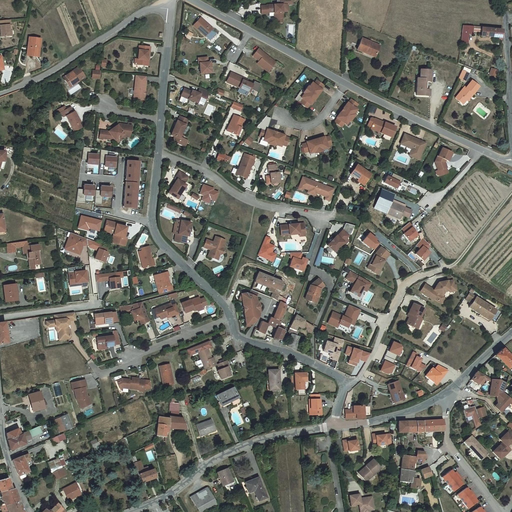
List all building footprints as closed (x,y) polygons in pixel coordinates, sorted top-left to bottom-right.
[(260,5),(260,13),(267,12),(267,11),(273,11),(273,12),(275,12),(275,17),(276,17),(281,17),(282,16),(281,10),(287,10),(287,3),(280,3),(266,4),(266,5),(260,5)] [(200,17),(193,25),(205,35),(212,27),(208,23),(207,24),(205,23),(206,22),(200,17)] [(8,19),(0,19),(0,35),(8,34),(7,29),(9,29),(8,19)] [(461,32),(468,33),(472,33),(472,30),(473,24),(462,23),(461,32)] [(501,28),(481,26),(481,31),(480,35),(501,37),(501,36),(502,32),(501,28)] [(28,37),(26,54),(35,56),(36,48),(38,49),(39,39),(28,37)] [(359,37),(354,49),(364,53),(364,50),(374,54),(378,43),(359,37)] [(133,60),(133,66),(144,67),(145,60),(146,60),(147,52),(148,52),(148,47),(138,46),(137,60),(133,60)] [(257,47),(251,54),(258,59),(256,62),(266,70),(274,61),(267,56),(266,57),(263,55),(265,53),(257,47)] [(197,62),(198,72),(209,71),(208,63),(205,61),(205,55),(196,56),(196,62),(197,62)] [(418,77),(416,95),(429,96),(430,90),(423,89),(424,79),(430,80),(431,68),(421,67),(420,77),(418,77)] [(62,78),(68,88),(77,83),(77,80),(82,77),(77,68),(62,78)] [(467,73),(460,70),(457,78),(463,81),(467,73)] [(231,82),(235,73),(229,71),(225,80),(231,82)] [(247,90),(251,83),(241,78),(242,76),(235,73),(231,82),(247,90)] [(145,77),(135,76),(133,100),(144,101),(146,82),(144,82),(145,77)] [(322,83),(315,78),(313,82),(320,87),(322,83)] [(455,95),(460,100),(463,95),(467,98),(472,91),(474,92),(478,85),(470,78),(465,85),(463,84),(455,95)] [(316,94),(320,88),(320,87),(313,82),(311,81),(308,85),(307,84),(304,88),(313,94),(315,92),(316,94)] [(207,100),(211,91),(201,86),(199,91),(193,89),(193,90),(187,88),(184,96),(199,102),(203,103),(204,99),(207,100)] [(309,103),(314,97),(312,96),(313,94),(304,88),(302,91),(303,92),(300,96),(301,97),(299,101),(306,106),(309,102),(309,103)] [(356,107),(354,106),(357,102),(350,97),(347,101),(346,100),(342,106),(343,107),(342,109),(351,115),(354,112),(353,111),(356,107)] [(244,104),(235,101),(232,106),(241,110),(244,104)] [(64,117),(70,128),(78,123),(79,122),(73,112),(72,113),(69,107),(64,110),(59,113),(62,119),(64,117)] [(349,119),(351,115),(342,109),(341,111),(339,110),(335,115),(336,116),(343,121),(345,122),(348,118),(349,119)] [(236,113),(228,130),(238,134),(246,119),(236,113)] [(181,135),(186,123),(187,123),(189,118),(182,115),(180,118),(179,118),(172,134),(175,135),(173,140),(186,145),(189,139),(181,135)] [(395,125),(374,116),(374,117),(371,115),(370,116),(368,122),(371,123),(371,124),(371,125),(380,129),(380,130),(390,135),(395,125)] [(340,125),(343,121),(336,116),(333,120),(340,125)] [(78,123),(70,128),(73,133),(81,128),(78,123)] [(99,139),(115,141),(123,134),(130,134),(131,125),(119,123),(109,131),(100,130),(99,139)] [(271,142),(274,131),(272,131),(273,129),(266,127),(263,136),(262,138),(267,140),(267,141),(271,142)] [(285,143),(288,135),(283,134),(284,133),(277,130),(276,132),(274,131),(271,142),(275,143),(275,142),(280,144),(281,142),(285,143)] [(404,132),(400,142),(405,144),(406,143),(412,146),(411,147),(408,154),(418,158),(425,141),(420,139),(420,140),(416,139),(417,138),(404,132)] [(129,138),(130,134),(123,134),(115,141),(117,144),(125,137),(129,138)] [(332,142),(330,134),(325,135),(325,134),(318,136),(318,138),(316,139),(319,149),(323,148),(323,147),(328,146),(328,143),(332,142)] [(250,146),(254,140),(248,137),(245,143),(250,146)] [(319,149),(316,139),(314,139),(314,137),(307,139),(307,140),(303,142),(305,150),(310,149),(310,151),(315,149),(316,151),(319,149)] [(87,159),(88,159),(88,163),(98,164),(99,154),(89,153),(89,147),(86,146),(84,159),(87,159)] [(436,165),(438,169),(445,166),(446,166),(444,160),(445,158),(448,159),(452,151),(442,146),(438,154),(437,154),(434,160),(438,162),(436,165)] [(116,157),(106,156),(107,150),(102,149),(101,163),(104,163),(105,163),(105,166),(115,167),(116,157)] [(218,153),(216,157),(225,161),(230,156),(224,153),(225,153),(222,151),(221,152),(219,151),(218,153)] [(246,177),(251,162),(252,163),(254,159),(243,154),(236,173),(246,177)] [(125,175),(126,175),(126,180),(137,181),(139,162),(128,161),(127,166),(126,165),(125,175)] [(270,174),(271,181),(273,181),(274,183),(277,183),(278,180),(280,180),(279,170),(277,170),(277,166),(276,163),(274,163),(274,165),(268,165),(269,174),(270,174)] [(357,164),(350,174),(357,179),(356,180),(362,185),(370,174),(357,164)] [(394,186),(396,183),(398,180),(399,181),(402,176),(388,169),(382,180),(394,186)] [(177,179),(168,192),(176,198),(186,185),(183,184),(188,177),(180,172),(175,178),(177,179)] [(315,190),(325,194),(324,197),(329,198),(333,186),(312,179),(302,175),(299,184),(303,186),(308,188),(315,190)] [(124,198),(123,202),(124,202),(123,206),(135,207),(138,183),(126,182),(125,186),(124,194),(125,194),(124,198)] [(84,184),(84,188),(79,187),(76,201),(85,201),(85,194),(93,195),(94,185),(89,184),(84,184)] [(101,185),(101,190),(96,189),(95,202),(102,203),(102,195),(110,196),(111,186),(106,186),(101,185)] [(211,190),(208,189),(209,188),(202,185),(198,194),(202,195),(200,200),(207,203),(208,199),(213,201),(216,193),(211,190)] [(377,198),(375,204),(387,209),(386,212),(398,217),(400,213),(407,215),(410,208),(409,208),(405,207),(399,204),(400,201),(391,198),(389,203),(377,198)] [(101,221),(81,215),(78,226),(87,229),(88,227),(99,230),(101,221)] [(175,230),(173,237),(183,240),(185,233),(187,233),(190,221),(179,218),(176,231),(175,230)] [(108,220),(107,226),(108,226),(110,229),(115,231),(115,234),(113,240),(114,243),(125,246),(127,239),(125,237),(124,237),(127,227),(122,226),(118,225),(118,224),(108,220)] [(303,231),(302,220),(278,223),(280,233),(303,231)] [(400,227),(404,231),(402,232),(408,239),(416,233),(413,229),(411,226),(412,225),(408,220),(401,227),(400,227)] [(344,222),(341,229),(347,235),(351,230),(353,225),(351,224),(348,223),(347,222),(344,222)] [(335,234),(326,244),(334,251),(340,244),(343,240),(342,240),(345,237),(347,235),(341,229),(336,235),(335,234)] [(87,238),(71,232),(65,248),(79,253),(82,245),(87,244),(87,238)] [(375,238),(367,232),(361,241),(368,246),(375,238)] [(206,254),(211,256),(212,254),(217,256),(219,251),(223,250),(221,245),(224,238),(214,234),(211,244),(207,242),(208,238),(204,237),(201,245),(209,248),(206,254)] [(273,244),(267,241),(269,236),(264,234),(256,252),(271,259),(274,252),(270,250),(273,244)] [(415,242),(419,246),(415,251),(422,258),(426,254),(429,250),(426,247),(428,244),(420,236),(415,242)] [(87,238),(87,244),(88,246),(98,250),(101,243),(87,238)] [(374,239),(369,245),(374,248),(378,242),(374,239)] [(22,242),(22,247),(23,254),(27,253),(28,258),(29,258),(30,269),(36,268),(35,264),(41,264),(39,244),(28,246),(27,241),(22,242)] [(16,248),(16,243),(6,244),(7,253),(17,252),(16,248)] [(98,250),(95,258),(104,262),(108,252),(106,251),(108,246),(101,243),(98,250)] [(137,250),(142,267),(152,264),(147,245),(139,247),(140,249),(137,250)] [(369,262),(367,267),(372,269),(371,270),(376,273),(378,268),(379,268),(384,259),(389,253),(380,246),(376,251),(374,254),(375,255),(371,263),(369,262)] [(320,247),(316,265),(320,266),(324,248),(320,247)] [(289,256),(291,256),(288,265),(301,270),(305,258),(300,256),(300,250),(289,251),(289,256)] [(170,283),(167,274),(168,273),(167,269),(153,273),(158,292),(172,288),(171,283),(170,283)] [(85,270),(68,272),(69,280),(73,282),(81,281),(87,281),(85,270)] [(271,291),(269,296),(278,299),(279,295),(276,293),(282,280),(257,270),(253,278),(268,284),(268,286),(266,289),(271,291)] [(349,290),(358,295),(364,283),(356,279),(358,275),(349,270),(345,277),(354,282),(349,290)] [(122,271),(96,274),(97,281),(109,279),(110,288),(120,287),(118,277),(122,277),(122,271)] [(253,278),(253,280),(268,286),(268,284),(253,278)] [(304,298),(312,301),(314,295),(315,295),(317,288),(322,284),(316,278),(308,284),(304,298)] [(424,283),(419,290),(432,299),(433,297),(440,302),(443,297),(442,295),(441,294),(443,290),(448,289),(447,285),(452,284),(451,279),(446,280),(446,279),(437,281),(434,286),(434,287),(433,289),(424,283)] [(2,285),(4,301),(18,300),(16,284),(2,285)] [(239,294),(244,325),(251,324),(257,316),(257,311),(259,310),(258,304),(256,304),(255,297),(256,293),(249,290),(247,295),(245,294),(239,294)] [(468,292),(464,297),(469,301),(467,305),(487,320),(494,311),(468,292)] [(181,301),(184,310),(194,306),(196,305),(197,307),(202,305),(201,304),(199,298),(198,295),(190,299),(189,298),(181,301)] [(279,300),(271,319),(277,321),(286,303),(279,300)] [(150,320),(142,301),(130,304),(119,306),(123,315),(131,311),(135,321),(139,318),(143,317),(145,322),(150,320)] [(174,312),(179,310),(176,301),(171,303),(170,301),(156,306),(159,313),(160,316),(167,314),(166,313),(168,313),(174,311),(174,312)] [(406,323),(415,328),(420,317),(425,308),(413,303),(408,313),(410,314),(406,323)] [(349,322),(352,315),(356,317),(359,309),(349,304),(343,316),(332,311),(327,322),(337,326),(338,323),(347,326),(349,322)] [(68,323),(67,320),(75,320),(73,312),(53,314),(54,320),(45,321),(46,325),(48,327),(55,326),(59,329),(57,331),(57,332),(57,335),(60,337),(69,336),(68,329),(66,326),(68,323)] [(95,315),(96,324),(105,322),(105,324),(113,323),(120,322),(117,313),(112,314),(112,313),(95,315)] [(294,313),(288,326),(295,329),(296,326),(301,328),(301,327),(311,333),(313,324),(294,313)] [(268,317),(266,323),(275,327),(272,338),(279,340),(283,330),(279,328),(280,325),(275,323),(277,321),(271,319),(268,317)] [(423,319),(420,317),(415,328),(418,329),(423,319)] [(260,321),(257,331),(263,333),(266,323),(260,321)] [(288,326),(285,332),(289,334),(285,345),(288,347),(293,349),(297,337),(295,335),(297,330),(295,329),(288,326)] [(97,337),(98,347),(106,346),(115,345),(114,335),(97,337)] [(343,339),(334,336),(332,343),(325,341),(322,351),(329,353),(333,354),(332,356),(331,358),(337,360),(340,351),(334,350),(336,344),(341,346),(343,339)] [(203,365),(204,369),(205,369),(215,364),(214,360),(212,361),(210,358),(206,348),(210,346),(208,340),(186,350),(189,355),(197,352),(200,359),(203,365)] [(381,371),(389,374),(392,374),(395,365),(393,364),(392,363),(396,355),(397,355),(399,356),(402,349),(401,345),(393,341),(389,351),(385,360),(381,371)] [(365,360),(369,353),(346,346),(344,354),(350,355),(348,362),(355,365),(357,358),(365,360)] [(511,359),(510,357),(500,347),(493,354),(506,367),(511,363),(511,361),(511,359)] [(416,353),(412,351),(405,364),(419,371),(425,365),(418,362),(420,358),(415,355),(416,353)] [(219,362),(217,364),(219,369),(217,370),(221,379),(231,375),(227,365),(229,365),(227,359),(223,361),(219,362)] [(447,369),(437,364),(432,369),(430,367),(424,375),(435,384),(447,369)] [(159,367),(163,386),(173,384),(172,378),(171,378),(170,374),(171,374),(169,365),(159,367)] [(267,380),(267,390),(279,390),(278,369),(267,369),(268,380),(267,380)] [(507,374),(499,370),(498,380),(505,382),(506,379),(508,379),(510,377),(511,375),(507,374)] [(294,372),(295,389),(303,389),(303,381),(306,381),(306,371),(294,372)] [(482,375),(476,371),(470,377),(470,378),(477,383),(482,375)] [(118,377),(121,384),(124,383),(125,383),(125,384),(140,388),(139,390),(143,391),(144,388),(151,388),(150,381),(139,378),(139,377),(133,375),(132,378),(130,378),(129,378),(127,377),(127,376),(122,375),(118,377)] [(84,378),(71,382),(73,389),(74,389),(76,398),(81,407),(88,404),(84,396),(86,395),(84,386),(86,386),(84,378)] [(485,393),(485,396),(486,396),(496,395),(498,380),(491,379),(489,393),(485,393)] [(498,380),(496,395),(497,402),(504,395),(502,391),(505,382),(498,380)] [(392,393),(394,402),(403,399),(397,381),(386,384),(390,393),(392,393)] [(52,384),(56,396),(63,394),(59,382),(52,384)] [(215,395),(220,406),(237,398),(232,388),(215,395)] [(29,394),(33,411),(44,408),(40,392),(29,394)] [(310,404),(311,414),(321,414),(321,407),(319,407),(319,394),(309,395),(310,399),(309,399),(309,404),(310,404)] [(493,406),(500,412),(506,404),(510,400),(504,395),(497,402),(493,406)] [(170,399),(169,411),(178,411),(178,404),(173,403),(174,399),(170,399)] [(463,409),(466,418),(472,415),(477,414),(476,410),(474,405),(463,409)] [(344,410),(344,418),(345,418),(348,418),(352,419),(356,419),(358,419),(361,418),(363,418),(363,406),(351,406),(351,410),(344,410)] [(477,414),(478,418),(486,415),(483,407),(476,410),(477,414)] [(56,417),(48,421),(53,434),(72,425),(66,413),(56,417)] [(183,417),(168,414),(168,416),(158,415),(156,433),(165,434),(165,432),(167,432),(167,425),(186,428),(183,417)] [(477,414),(472,415),(476,427),(481,425),(478,418),(477,414)] [(415,420),(415,432),(443,431),(442,419),(415,420)] [(210,420),(195,425),(198,434),(213,428),(210,420)] [(396,433),(405,432),(405,420),(396,420),(396,433)] [(405,420),(405,432),(415,432),(415,420),(405,420)] [(38,425),(28,430),(30,436),(41,432),(38,425)] [(18,427),(6,432),(6,436),(6,439),(20,433),(18,427)] [(511,430),(510,428),(499,440),(503,442),(494,452),(501,459),(507,452),(508,453),(511,449),(508,446),(511,441),(511,430)] [(20,433),(6,439),(8,444),(9,450),(25,444),(23,438),(26,437),(25,431),(20,433)] [(55,444),(67,439),(64,433),(52,438),(55,444)] [(374,434),(370,434),(371,446),(390,444),(389,434),(379,435),(374,436),(374,434)] [(477,443),(469,436),(462,442),(481,461),(487,454),(477,443)] [(98,439),(91,441),(93,450),(100,447),(98,439)] [(347,440),(342,441),(344,451),(349,450),(349,451),(358,450),(357,440),(352,441),(348,442),(347,440)] [(259,447),(262,458),(268,457),(264,445),(259,447)] [(415,458),(425,457),(423,449),(417,449),(415,448),(414,454),(415,458)] [(28,452),(12,460),(15,470),(26,465),(32,462),(28,452)] [(415,458),(414,454),(402,454),(401,464),(400,469),(411,470),(413,458),(414,458),(415,458)] [(48,460),(51,467),(60,464),(57,456),(48,460)] [(437,468),(447,460),(444,456),(434,464),(437,468)] [(358,473),(364,480),(371,473),(372,475),(381,467),(373,458),(358,473)] [(156,476),(153,468),(144,471),(141,462),(137,461),(133,462),(141,482),(156,476)] [(26,465),(15,470),(19,477),(21,478),(25,476),(25,475),(24,473),(28,471),(26,465)] [(423,479),(431,476),(428,466),(420,469),(423,477),(423,479)] [(60,467),(52,471),(54,476),(63,472),(60,467)] [(217,471),(222,485),(226,483),(227,485),(233,483),(226,467),(217,471)] [(408,480),(408,486),(408,487),(417,488),(418,478),(414,478),(414,474),(411,473),(411,470),(400,469),(398,479),(408,480)] [(452,473),(451,474),(449,471),(441,477),(452,491),(460,485),(459,484),(457,482),(458,481),(459,481),(453,473),(452,473)] [(371,473),(364,480),(365,482),(373,475),(372,475),(371,473)] [(245,483),(249,494),(254,492),(258,501),(266,498),(257,478),(245,483)] [(0,483),(0,494),(0,495),(12,492),(8,481),(0,483)] [(80,490),(75,481),(63,487),(69,496),(80,490)] [(190,497),(198,511),(203,511),(216,505),(207,487),(190,497)] [(467,491),(466,492),(464,489),(464,488),(456,494),(467,508),(474,503),(474,502),(472,499),(473,499),(473,498),(468,491),(467,491)] [(12,492),(0,495),(5,508),(19,503),(15,491),(12,492)] [(359,494),(349,496),(351,505),(356,505),(359,504),(360,511),(366,511),(370,510),(369,506),(373,506),(372,497),(365,498),(365,499),(360,500),(359,494)] [(67,511),(57,500),(49,508),(48,507),(46,508),(45,506),(39,511),(67,511)] [(22,511),(19,503),(5,508),(0,509),(0,511),(22,511)]
